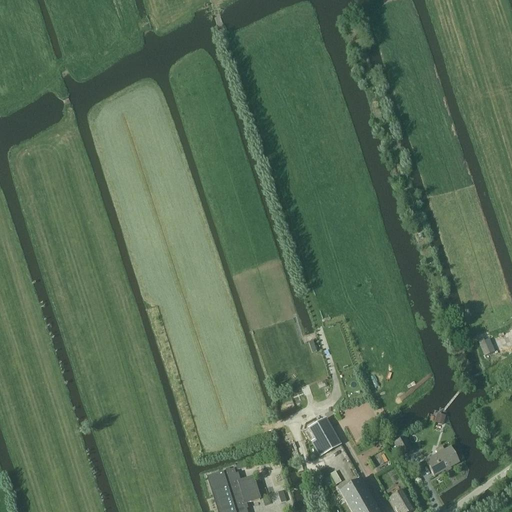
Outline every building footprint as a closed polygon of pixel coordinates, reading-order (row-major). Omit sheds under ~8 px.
[(483,341),(478,343),(484,357),(489,355),(483,341)] [(437,414),(435,423),(443,425),(445,417),(437,414)] [(340,445),(325,419),(304,431),(319,457),(340,445)] [(400,456),(407,453),(400,441),(394,444),(400,456)] [(434,477),(459,464),(450,448),(444,451),(442,447),(435,451),(437,455),(426,462),(434,477)] [(245,462),(235,465),(237,470),(246,468),(245,462)] [(246,504),(259,500),(252,478),(238,482),(233,469),(207,478),(218,511),(247,511),(246,510),(245,510),(244,507),(246,506),(246,504)] [(339,492),(350,511),(375,511),(377,511),(378,511),(360,480),(339,492)] [(403,492),(391,499),(389,499),(396,511),(411,511),(414,511),(403,492)]
